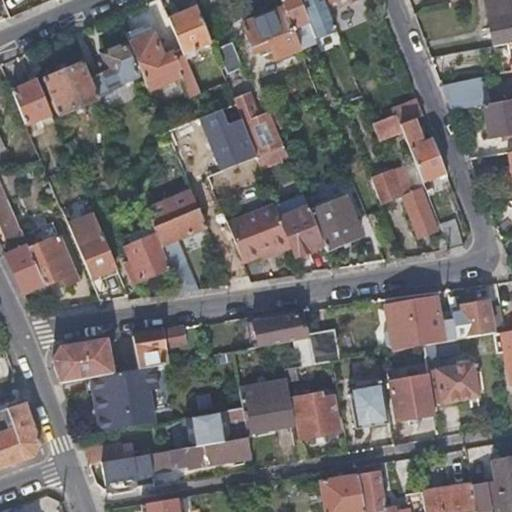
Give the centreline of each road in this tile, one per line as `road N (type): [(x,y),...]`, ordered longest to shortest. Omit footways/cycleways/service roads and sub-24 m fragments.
road 1 (residential): [(391,0),(483,233),(477,263),(19,333)]
road 2 (residential): [(511,431),(82,506)]
road 3 (residential): [(66,461),(19,333)]
